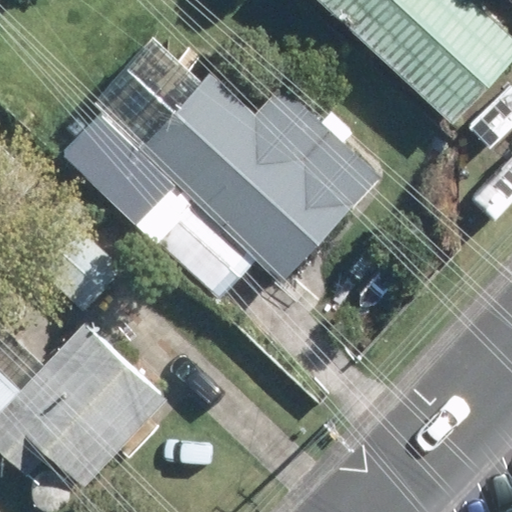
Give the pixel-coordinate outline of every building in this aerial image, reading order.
[(511,42),(463,0),(303,0),(442,122),(511,42)] [(206,293),(241,253),(278,286),(349,208),(374,180),(270,85),(245,113),(201,73),(130,152),(94,191),(206,293)] [(511,223),(511,139),(508,139),(504,98),(473,101),(485,226),(511,223)] [(65,195),(15,250),(82,310),(132,255),(65,195)] [(0,461),(52,511),(54,511),(167,394),(86,316),(68,335),(0,269),(0,461)]
